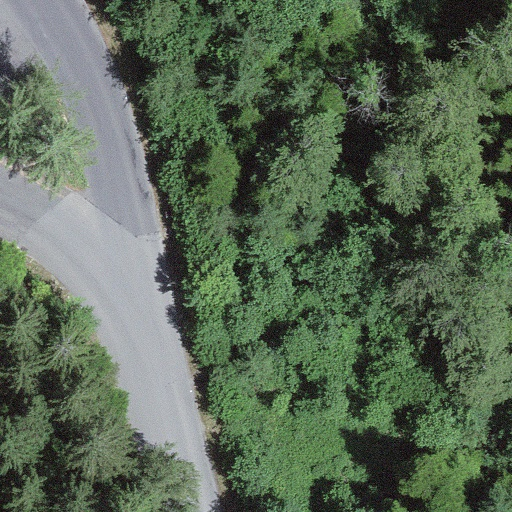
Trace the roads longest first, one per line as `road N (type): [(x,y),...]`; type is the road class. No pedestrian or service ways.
road 1 (tertiary): [(140,307),(111,145),(36,0)]
road 2 (tertiary): [(194,511),(140,307)]
road 3 (unclassified): [(0,205),(140,307)]
